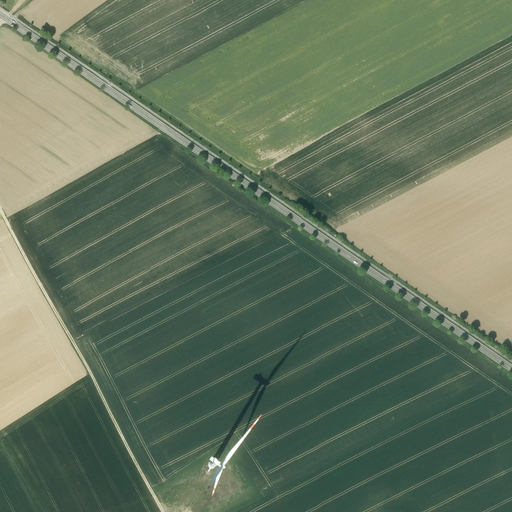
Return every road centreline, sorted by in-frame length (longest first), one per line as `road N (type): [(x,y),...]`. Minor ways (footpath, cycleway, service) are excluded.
road 1 (secondary): [(0,15),(511,369)]
road 2 (track): [(164,511),(0,207)]
